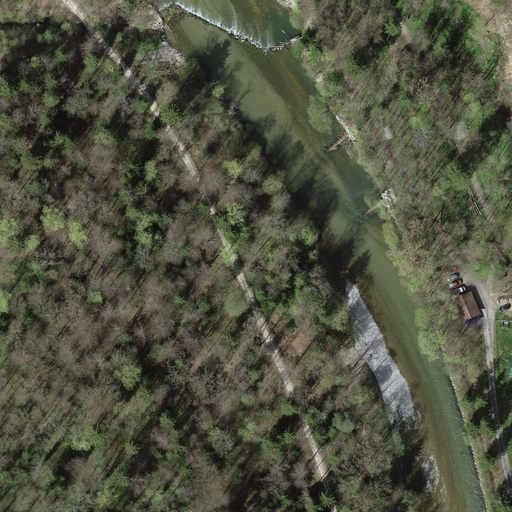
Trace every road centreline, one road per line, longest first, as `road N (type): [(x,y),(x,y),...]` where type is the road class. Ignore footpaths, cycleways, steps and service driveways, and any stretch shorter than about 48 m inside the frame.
road 1 (track): [(325,511),(298,428),(170,129),(67,0)]
road 2 (unknown): [(297,511),(218,489),(117,280),(32,154),(0,75)]
road 3 (track): [(386,0),(439,102),(488,251)]
road 4 (unclassified): [(511,486),(480,287)]
